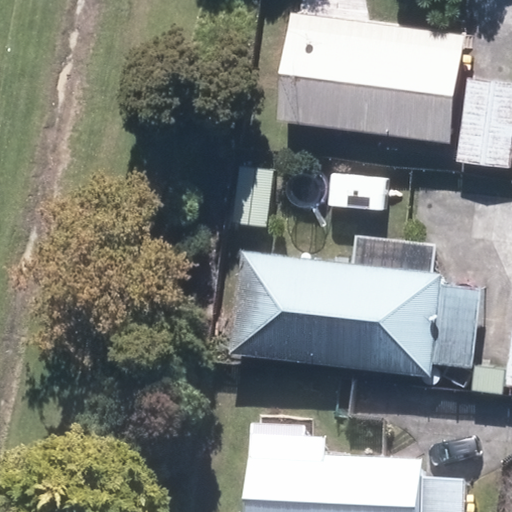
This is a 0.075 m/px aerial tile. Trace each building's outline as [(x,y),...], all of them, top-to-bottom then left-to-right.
[(310,6),(295,112),(466,134),(481,25),(362,10),(363,0),(303,0),(303,5),(310,6)] [(511,73),(482,69),(470,154),(511,160),(511,73)] [(286,163),(253,159),(245,216),(279,220),(286,163)] [(366,253),(261,239),(247,344),(445,370),(447,356),(486,361),(496,280),(456,274),(457,265),(447,264),(450,236),(369,226),(366,253)] [(90,353),(49,347),(38,436),(79,441),(90,353)] [(347,437),(271,432),(266,511),(477,511),(479,478),(440,476),(442,459),(346,454),(347,437)]
